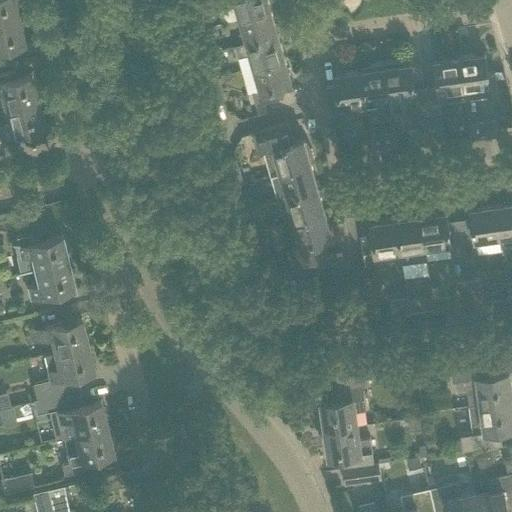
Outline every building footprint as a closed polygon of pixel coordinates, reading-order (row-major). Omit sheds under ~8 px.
[(0,0),(0,20),(17,16),(13,0),(0,0)] [(224,0),(225,3),(226,5),(228,6),(236,4),(239,17),(270,8),(267,0),(224,0)] [(203,27),(202,22),(200,16),(196,3),(183,7),(188,26),(189,30),(203,27)] [(270,8),(239,17),(246,41),(277,33),(270,8)] [(0,63),(7,62),(6,61),(0,62),(0,52),(8,50),(7,46),(23,42),(17,16),(0,20),(0,63)] [(246,41),(235,45),(238,57),(247,54),(250,53),(253,66),(284,57),(277,33),(246,41)] [(485,52),(460,55),(466,98),(489,94),(489,96),(497,95),(495,83),(496,83),(494,69),(488,69),(485,52)] [(466,99),(466,98),(460,55),(434,59),(440,103),(466,99)] [(260,89),(252,92),(255,104),(264,102),(284,96),(280,85),(291,82),(284,57),(253,66),(260,89)] [(392,60),(384,61),(389,98),(391,110),(406,108),(404,96),(414,94),(415,94),(414,88),(413,82),(411,62),(400,64),(399,60),(392,60)] [(370,68),(360,69),(364,101),(366,109),(377,108),(376,100),(389,98),(384,61),(377,62),(369,64),(370,68)] [(364,101),(360,69),(334,73),(336,84),(324,86),(328,115),(341,113),(340,105),(364,101)] [(0,107),(37,99),(31,73),(13,77),(11,71),(14,71),(14,70),(0,72),(0,107)] [(224,100),(217,75),(216,70),(201,74),(210,104),(224,100)] [(37,99),(0,107),(0,134),(43,125),(37,99)] [(264,102),(255,104),(258,114),(267,111),(264,102)] [(163,113),(156,114),(158,125),(165,124),(163,113)] [(442,115),(430,117),(434,142),(446,140),(442,115)] [(434,142),(430,117),(418,119),(419,130),(421,144),(434,142)] [(469,123),(471,137),(496,133),(494,119),(469,123)] [(288,122),(259,130),(254,132),(256,136),(252,137),(256,149),(259,148),(260,152),(264,151),(271,174),(311,162),(310,160),(314,159),(311,147),(307,148),(304,138),(293,141),(288,122)] [(419,130),(407,131),(409,145),(415,144),(421,144),(419,130)] [(370,137),(372,150),(397,147),(395,133),(370,137)] [(243,182),(236,157),(223,161),(230,185),(243,182)] [(311,162),(271,174),(278,198),(286,196),(318,187),(311,162)] [(325,212),(318,187),(286,196),(293,221),(325,212)] [(511,201),(495,204),(500,236),(502,250),(511,248),(511,201)] [(500,236),(495,204),(470,207),(474,239),(500,236)] [(451,243),(448,220),(446,211),(421,214),(426,246),(427,246),(451,243)] [(325,212),(293,221),(300,243),(292,246),(296,258),(298,267),(327,263),(324,250),(321,239),(332,236),(325,212)] [(421,214),(397,218),(403,263),(429,259),(427,246),(426,246),(421,214)] [(403,263),(397,218),(370,221),(372,232),(360,234),(366,273),(376,272),(378,266),(377,261),(388,260),(392,264),(403,263)] [(255,221),(241,225),(244,235),(258,231),(255,221)] [(33,241),(30,231),(29,231),(30,234),(15,237),(16,241),(11,242),(12,243),(17,242),(20,256),(17,256),(21,270),(17,271),(17,272),(34,268),(67,260),(61,235),(33,241)] [(258,231),(244,235),(251,258),(265,254),(258,231)] [(67,260),(34,268),(37,284),(27,287),(29,297),(73,286),(67,260)] [(484,303),(482,292),(480,278),(468,280),(472,305),(484,303)] [(472,305),(468,280),(456,281),(458,294),(460,306),(472,305)] [(458,294),(433,298),(435,310),(460,306),(458,294)] [(408,295),(390,298),(392,316),(410,313),(408,299),(408,295)] [(433,296),(408,299),(410,313),(435,310),(433,298),(433,296)] [(371,303),(359,305),(361,321),(376,318),(374,306),(371,303)] [(80,317),(61,322),(28,330),(31,343),(51,338),(54,351),(87,343),(80,317)] [(49,379),(31,384),(36,400),(79,390),(75,373),(93,369),(87,343),(54,351),(43,354),(49,379)] [(414,348),(404,349),(405,356),(408,359),(416,358),(414,348)] [(483,358),(463,360),(451,362),(454,380),(456,379),(457,392),(466,391),(468,404),(511,398),(511,395),(509,370),(485,374),(483,358)] [(348,397),(321,401),(325,428),(358,425),(356,411),(368,409),(364,382),(368,382),(366,368),(336,372),(338,386),(346,385),(348,397)] [(36,400),(32,401),(34,413),(48,410),(54,438),(62,437),(106,426),(100,400),(82,404),(79,390),(36,400)] [(511,398),(468,404),(472,431),(459,433),(460,434),(461,449),(491,445),(488,430),(511,426),(511,398)] [(358,425),(325,428),(329,456),(340,454),(342,466),(374,462),(371,437),(360,438),(358,425)] [(68,461),(60,463),(63,473),(65,473),(89,467),(86,458),(112,452),(106,426),(62,437),(68,461)] [(428,454),(426,443),(417,444),(418,450),(413,451),(414,456),(428,454)] [(408,469),(420,467),(418,457),(406,459),(408,469)] [(378,461),(374,462),(342,466),(344,482),(382,477),(378,461)] [(511,497),(511,471),(487,477),(490,490),(476,493),(480,511),(509,511),(506,499),(511,497)] [(0,483),(2,493),(33,486),(30,472),(0,478),(0,483)] [(435,472),(427,474),(430,487),(438,485),(436,474),(435,472)] [(97,493),(124,487),(120,473),(94,478),(97,493)] [(480,511),(476,493),(476,491),(462,495),(458,480),(438,485),(430,487),(435,511),(451,508),(451,511),(480,511)] [(76,483),(68,485),(69,492),(77,490),(76,483)] [(61,484),(46,488),(51,511),(61,511),(67,511),(61,484)] [(404,508),(390,511),(425,511),(434,510),(434,511),(435,511),(430,487),(400,494),(404,508)] [(51,511),(46,488),(32,491),(32,493),(36,511),(51,511)] [(385,511),(376,511),(374,500),(360,503),(361,511),(390,511),(385,511)]
